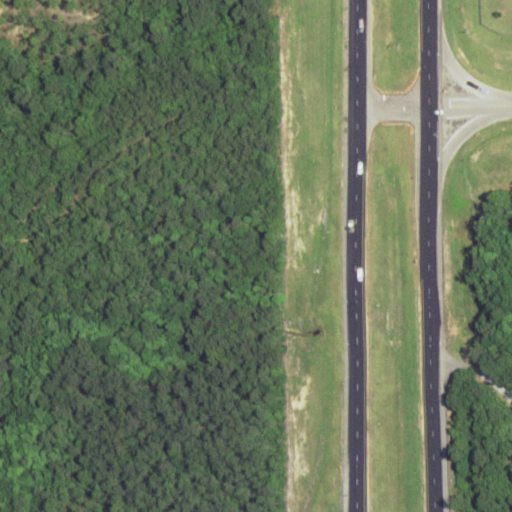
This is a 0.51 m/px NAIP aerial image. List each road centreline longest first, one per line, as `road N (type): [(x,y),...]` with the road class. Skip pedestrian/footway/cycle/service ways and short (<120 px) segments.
road 1 (trunk): [(432,511),(426,0)]
road 2 (trunk): [(353,0),(358,511)]
road 3 (tertiary): [(505,108),(355,110)]
road 4 (trunk): [(428,193),(450,142),(505,108)]
